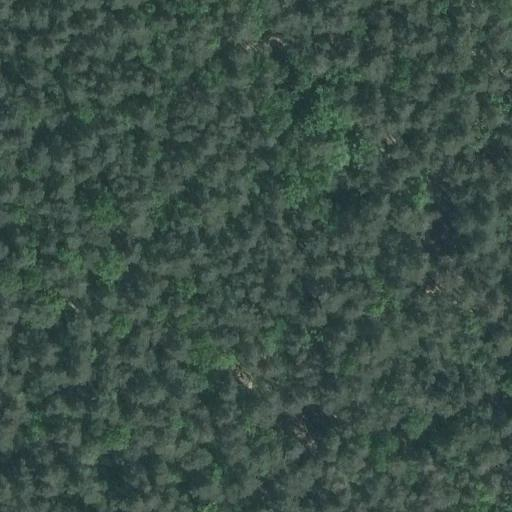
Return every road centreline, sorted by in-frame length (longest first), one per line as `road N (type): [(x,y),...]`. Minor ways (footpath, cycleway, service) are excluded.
road 1 (track): [(498,469),(0,257)]
road 2 (track): [(456,181),(283,33),(225,0)]
road 3 (track): [(511,63),(456,181),(445,244),(511,310)]
